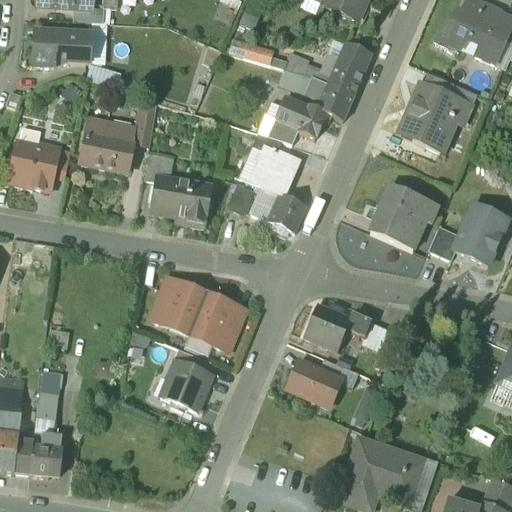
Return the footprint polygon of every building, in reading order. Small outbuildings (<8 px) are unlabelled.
[(35,0),(35,14),(72,17),(91,18),(91,13),(91,0),(35,0)] [(368,0),(326,0),(321,13),(356,28),(368,0)] [(499,16),(468,3),(463,14),(460,18),(457,16),(443,33),(464,50),(467,46),(478,50),(474,62),(494,70),(504,46),(511,27),(511,24),(511,25),(498,19),(499,16)] [(241,31),(256,37),(263,18),(249,12),(245,22),(241,31)] [(91,18),(72,17),(72,29),(102,31),(103,14),(91,13),(91,18)] [(60,28),(39,27),(38,39),(59,40),(60,28)] [(38,39),(33,39),(32,74),(54,75),(66,70),(88,71),(89,42),(59,40),(38,39)] [(371,61),(343,49),(337,65),(364,77),(371,61)] [(256,55),(238,50),(235,62),(252,67),(256,55)] [(271,59),(256,55),(252,67),(267,72),(269,64),(271,59)] [(306,64),(288,59),(285,68),(283,76),(300,81),(301,78),(306,64)] [(285,68),(269,64),(267,72),(282,76),(283,76),(285,68)] [(364,77),(337,65),(328,84),(326,90),(353,102),(364,77)] [(328,84),(314,78),(311,84),(326,90),(328,84)] [(305,83),(300,81),(297,89),(306,93),(310,84),(305,83)] [(311,84),(310,84),(306,93),(303,100),(319,106),(326,90),(311,84)] [(461,107),(419,89),(411,106),(414,107),(402,134),(414,139),(411,145),(439,157),(461,107)] [(353,102),(326,90),(319,106),(315,114),(315,116),(326,120),(342,127),(353,102)] [(20,102),(10,98),(5,112),(16,116),(20,102)] [(306,117),(308,111),(284,102),(280,111),(285,109),(306,117)] [(315,114),(308,111),(306,117),(285,109),(280,111),(274,126),(298,136),(297,138),(313,145),(314,143),(316,143),(326,120),(315,116),(315,114)] [(154,117),(139,114),(135,134),(132,150),(148,153),(154,117)] [(135,134),(107,128),(88,124),(85,141),(132,150),(135,134)] [(298,136),(274,126),(266,143),(281,148),(291,151),(297,138),(298,136)] [(40,137),(22,134),(17,152),(35,156),(36,150),(37,150),(40,137)] [(266,143),(256,140),(251,152),(261,157),(263,152),(273,157),(274,156),(277,157),(281,148),(266,143)] [(132,150),(85,141),(79,170),(126,179),(132,150)] [(37,150),(36,150),(35,156),(17,152),(14,166),(12,167),(7,189),(48,198),(52,182),(57,157),(58,155),(37,150)] [(256,168),(248,187),(277,200),(283,202),(298,166),(277,157),(274,156),(273,157),(263,152),(261,157),(256,168)] [(69,159),(57,157),(52,182),(63,185),(69,159)] [(168,163),(148,159),(143,186),(154,188),(155,182),(164,184),(168,163)] [(247,164),(236,190),(253,197),(244,217),(266,226),(269,219),(259,214),(263,204),(273,209),(277,200),(248,187),(256,168),(247,164)] [(164,184),(155,182),(154,188),(149,219),(185,225),(183,231),(203,234),(210,192),(164,184)] [(253,197),(236,190),(226,214),(242,221),(244,217),(253,197)] [(432,208),(390,190),(369,238),(411,256),(432,208)] [(283,202),(277,200),(273,209),(269,219),(266,226),(271,229),(284,234),(293,238),(305,212),(283,202)] [(273,209),(263,204),(259,214),(269,219),(273,209)] [(486,216),(483,225),(468,218),(459,240),(452,255),(454,256),(487,270),(506,225),(486,216)] [(284,234),(271,229),(269,234),(281,239),(284,234)] [(459,240),(438,231),(427,255),(450,265),(454,256),(452,255),(459,240)] [(166,285),(149,326),(162,331),(178,291),(166,285)] [(178,291),(162,331),(188,342),(205,299),(179,289),(178,291)] [(205,299),(188,342),(214,352),(230,312),(231,310),(205,299)] [(329,317),(315,311),(302,342),(336,356),(345,335),(349,325),(348,325),(339,321),(329,317)] [(341,315),(331,311),(329,317),(339,321),(341,315)] [(230,312),(214,352),(227,358),(243,317),(230,312)] [(370,327),(351,319),(348,325),(349,325),(345,335),(363,342),(370,327)] [(388,335),(370,327),(363,342),(382,350),(388,335)] [(388,335),(382,350),(380,354),(390,358),(398,339),(388,335)] [(209,368),(177,355),(173,366),(174,367),(205,379),(209,368)] [(511,356),(496,390),(511,396),(511,356)] [(205,379),(174,367),(159,403),(171,408),(169,413),(182,418),(184,413),(196,418),(210,382),(205,379)] [(339,385),(302,369),(290,396),(327,412),(339,385)] [(20,396),(0,393),(0,441),(2,441),(4,422),(17,423),(20,396)] [(360,395),(354,410),(362,412),(367,397),(360,395)] [(379,401),(367,397),(362,412),(374,416),(379,401)] [(39,453),(31,452),(28,482),(47,484),(48,481),(58,482),(61,455),(59,455),(60,442),(41,440),(39,453)] [(2,441),(0,441),(0,478),(13,480),(28,482),(31,452),(32,449),(17,447),(18,443),(2,441)] [(422,472),(375,457),(373,462),(353,456),(347,475),(349,476),(346,486),(343,485),(338,500),(352,505),(349,511),(371,511),(377,496),(386,499),(384,505),(405,511),(408,511),(411,505),(420,479),(422,472)] [(431,483),(420,479),(411,505),(423,509),(431,483)] [(505,511),(511,497),(511,492),(493,484),(481,511),(505,511)]
